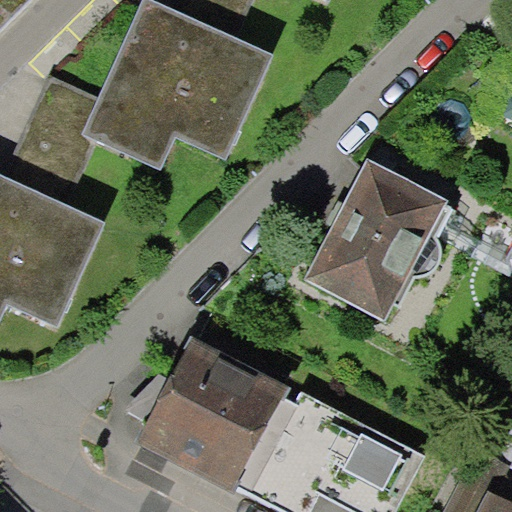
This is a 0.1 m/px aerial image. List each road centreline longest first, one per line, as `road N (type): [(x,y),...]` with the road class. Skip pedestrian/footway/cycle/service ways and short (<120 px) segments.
road 1 (residential): [(40,419),(469,0)]
road 2 (residential): [(40,419),(200,511)]
